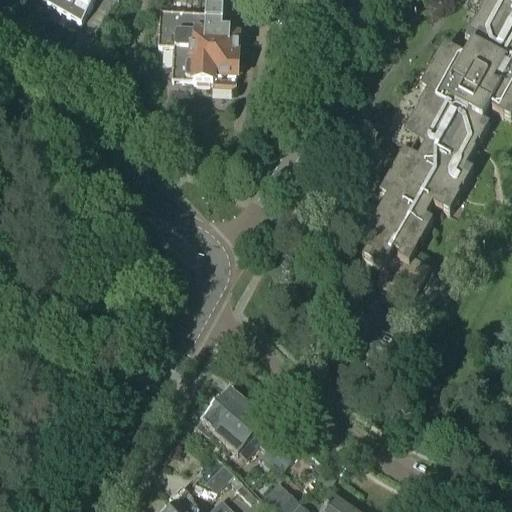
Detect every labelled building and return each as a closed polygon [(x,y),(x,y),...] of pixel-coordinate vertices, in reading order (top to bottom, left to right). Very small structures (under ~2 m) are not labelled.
[(47,10),(80,29),(96,0),(36,0),(36,1),(48,8),(47,10)] [(322,0),(338,9),(343,0),(322,0)] [(511,0),(480,0),(487,4),(464,46),(471,49),(464,62),(443,51),(420,94),(426,98),(403,140),(424,151),(417,164),(403,157),(379,199),(386,203),(363,245),(370,249),(362,263),(383,275),(379,282),(414,302),(430,272),(413,263),(432,227),(425,223),(432,211),(449,220),(473,177),(466,173),(489,131),(482,127),(489,114),(503,122),(511,126),(511,0)] [(222,23),(223,19),(205,18),(205,22),(158,19),(156,53),(172,54),(170,87),(190,88),(190,89),(194,89),(194,91),(208,92),(208,90),(211,90),(215,95),(231,95),(236,92),(236,83),(240,80),(240,75),(237,71),(237,68),(236,68),(237,44),(238,24),(222,23)] [(95,81),(99,73),(89,67),(84,75),(95,81)] [(135,289),(138,283),(131,279),(128,285),(135,289)] [(228,394),(217,407),(239,426),(236,429),(259,448),(265,441),(258,435),(266,426),(228,394)] [(200,428),(195,434),(207,445),(213,439),(237,459),(239,458),(245,463),(259,448),(236,429),(239,426),(217,407),(200,428)] [(296,460),(277,443),(263,459),(283,476),(296,460)] [(250,509),(256,504),(234,481),(228,486),(250,509)] [(327,481),(317,491),(324,497),(333,487),(327,481)] [(196,511),(190,505),(193,501),(182,490),(170,502),(173,505),(166,511),(228,511),(222,505),(214,511),(196,511)] [(297,511),(300,509),(289,498),(275,511),(297,511)] [(349,511),(334,501),(326,511),(349,511)]
